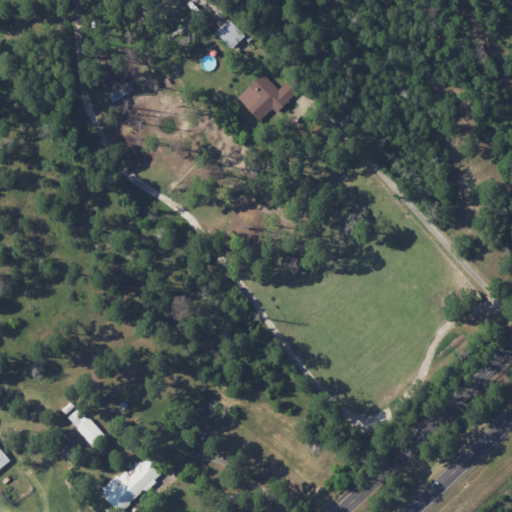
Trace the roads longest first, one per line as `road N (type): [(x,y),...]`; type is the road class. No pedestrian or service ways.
road 1 (trunk): [(511,350),(343,511)]
road 2 (trunk): [(410,511),(511,415)]
